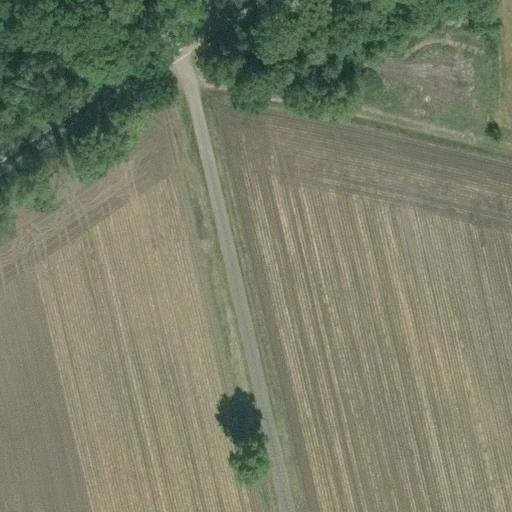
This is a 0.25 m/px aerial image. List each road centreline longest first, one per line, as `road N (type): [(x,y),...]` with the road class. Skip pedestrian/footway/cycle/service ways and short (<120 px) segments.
road 1 (unclassified): [(169,43),(190,87),(287,511)]
road 2 (track): [(511,130),(260,72),(190,87)]
road 3 (tertiary): [(0,155),(169,43)]
